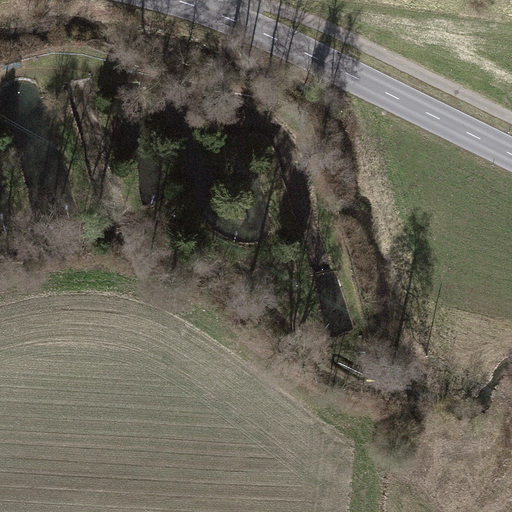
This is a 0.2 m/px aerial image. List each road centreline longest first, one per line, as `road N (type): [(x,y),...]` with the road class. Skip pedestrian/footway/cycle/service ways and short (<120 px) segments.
road 1 (tertiary): [(511,164),(164,0)]
road 2 (track): [(0,56),(55,45),(151,56)]
